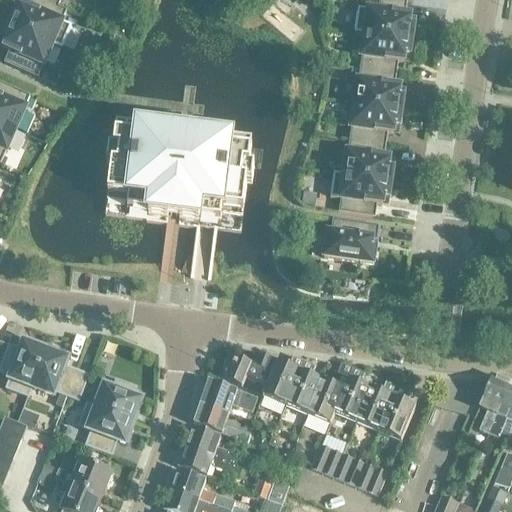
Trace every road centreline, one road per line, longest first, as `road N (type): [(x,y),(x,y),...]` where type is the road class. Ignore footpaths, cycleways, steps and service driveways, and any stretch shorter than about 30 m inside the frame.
road 1 (residential): [(511,279),(447,274),(486,0)]
road 2 (residential): [(183,322),(511,366)]
road 3 (residential): [(133,511),(168,415),(183,322)]
road 4 (residential): [(0,293),(183,322)]
